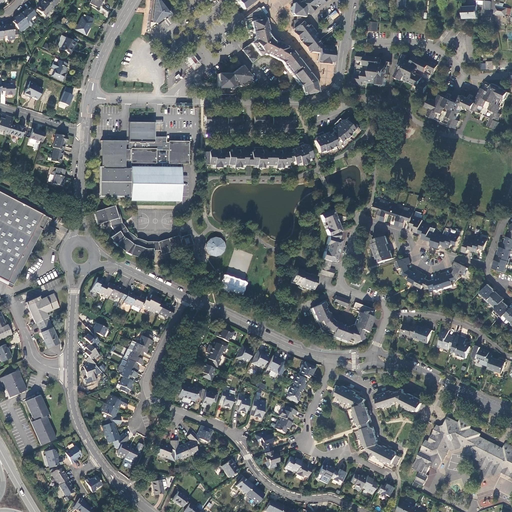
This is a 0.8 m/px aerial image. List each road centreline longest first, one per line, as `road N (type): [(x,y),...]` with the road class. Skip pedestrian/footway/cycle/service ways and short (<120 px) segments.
road 1 (residential): [(185,298),(147,377),(149,397),(232,436),(277,490),(337,498),(362,511)]
road 2 (tertiary): [(345,42),(338,83),(323,100),(89,97)]
road 3 (residential): [(385,314),(383,305),(338,280),(361,221),(408,236),(421,268),(441,269),(453,257),(485,270)]
road 4 (residential): [(511,74),(474,77),(414,42),(345,42)]
road 5 (residential): [(327,374),(305,441),(314,455),(354,461),(395,480)]
road 6 (residential): [(511,357),(451,321),(385,314)]
road 7 (tertiary): [(328,358),(212,311)]
road 8 (residential): [(327,374),(365,387),(383,439),(406,450)]
road 9 (tertiary): [(511,411),(401,362)]
